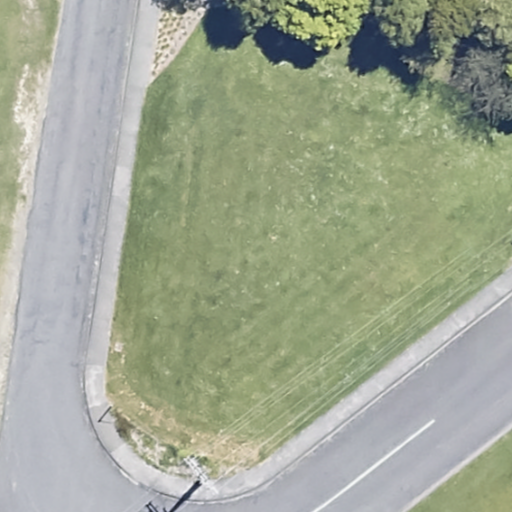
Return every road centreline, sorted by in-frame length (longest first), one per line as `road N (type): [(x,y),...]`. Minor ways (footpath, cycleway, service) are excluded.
road 1 (residential): [(23,511),(93,0)]
road 2 (residential): [(318,511),(511,351)]
